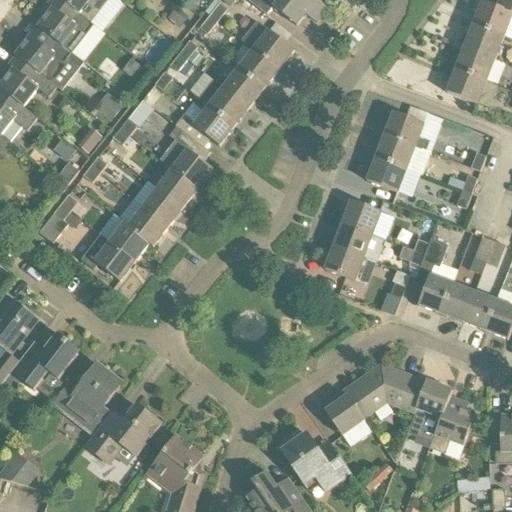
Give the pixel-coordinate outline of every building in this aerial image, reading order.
[(80,14),(61,0),(52,0),(42,14),(47,18),(39,28),(73,55),(95,27),(92,25),(79,15),(80,14)] [(61,0),(80,14),(79,15),(92,25),(112,0),(61,0)] [(237,0),(219,0),(220,0),(231,9),(237,0)] [(315,11),(301,0),(247,0),(268,17),(274,9),(297,27),(306,16),(317,24),(323,17),(315,11)] [(318,0),(301,0),(315,11),(323,17),(328,10),(318,1),(318,0)] [(511,0),(500,0),(498,9),(511,14),(511,0)] [(511,20),(511,14),(498,9),(483,3),(474,26),(505,38),(511,20)] [(220,6),(212,16),(219,22),(227,12),(220,6)] [(188,18),(181,12),(172,24),(179,30),(188,18)] [(200,31),(208,37),(219,22),(212,16),(200,31)] [(73,55),(39,28),(34,24),(20,42),(24,46),(16,57),(17,57),(58,90),(62,93),(85,64),(73,55)] [(465,48),(497,61),(505,38),(474,26),(465,48)] [(254,50),(281,71),(296,52),(269,31),(254,50)] [(190,44),(180,56),(188,63),(198,50),(190,44)] [(457,71),(488,83),(497,61),(465,48),(457,71)] [(254,50),(239,69),(266,90),(281,71),(254,50)] [(204,60),(196,54),(189,62),(197,68),(204,60)] [(178,75),(179,74),(188,63),(180,56),(170,69),(178,75)] [(58,90),(17,57),(3,75),(8,79),(0,89),(24,109),(39,90),(50,99),(58,90)] [(133,78),(141,67),(132,60),(124,71),(133,78)] [(239,69),(224,89),(250,109),(266,90),(239,69)] [(479,106),(488,83),(457,71),(448,94),(479,106)] [(190,90),(201,99),(200,101),(209,108),(235,129),(250,109),(224,89),(215,81),(204,73),(190,90)] [(155,87),(155,88),(163,94),(173,81),(165,75),(155,87)] [(24,109),(0,89),(0,135),(2,137),(14,122),(28,133),(39,120),(24,109)] [(101,116),(104,119),(110,124),(123,109),(113,101),(101,116)] [(176,128),(204,149),(211,141),(220,148),(235,129),(209,108),(195,126),(184,117),(176,128)] [(417,149),(426,126),(394,114),(385,137),(417,149)] [(120,131),(130,139),(137,129),(128,122),(120,131)] [(171,138),(177,143),(162,162),(172,169),(199,190),(213,170),(205,164),(212,155),(204,149),(176,128),(170,123),(163,132),(171,138)] [(113,141),(122,148),(130,139),(120,131),(113,141)] [(0,155),(2,158),(12,145),(2,137),(0,135),(0,155)] [(385,137),(377,160),(408,172),(417,149),(385,137)] [(480,174),(486,159),(477,155),(471,170),(480,174)] [(107,167),(98,160),(91,169),(100,177),(107,167)] [(399,195),(408,172),(377,160),(368,183),(399,195)] [(79,173),(70,165),(57,181),(67,188),(79,173)] [(91,169),(83,179),(93,186),(100,177),(91,169)] [(199,190),(172,169),(157,189),(184,209),(199,190)] [(462,193),(472,197),(477,182),(453,173),(448,188),(462,193)] [(184,209),(157,189),(142,208),(169,229),(184,209)] [(462,193),(456,208),(466,212),(472,197),(462,193)] [(61,207),(71,215),(79,205),(69,197),(61,207)] [(375,237),(384,214),(352,202),(343,225),(375,237)] [(61,207),(40,235),(54,245),(69,226),(65,223),(71,215),(61,207)] [(142,208),(127,228),(150,245),(154,248),(169,229),(142,208)] [(65,223),(69,226),(75,231),(82,223),(71,215),(65,223)] [(123,224),(109,244),(136,264),(150,245),(127,228),(123,224)] [(375,237),(343,225),(335,248),(366,260),(375,237)] [(94,272),(99,266),(121,283),(136,264),(109,244),(100,237),(81,262),(94,272)] [(483,239),(475,261),(487,265),(495,243),(483,239)] [(448,248),(431,241),(429,246),(425,257),(421,269),(415,284),(426,288),(419,307),(442,316),(453,285),(431,277),(434,268),(440,270),(448,248)] [(425,257),(429,246),(418,242),(414,252),(425,257)] [(495,243),(487,265),(500,269),(507,248),(495,243)] [(366,260),(335,248),(326,271),(357,283),(366,260)] [(414,252),(409,265),(421,269),(425,257),(414,252)] [(482,278),(487,265),(475,261),(470,273),(482,278)] [(476,294),(453,285),(442,316),(464,324),(476,294)] [(406,290),(395,286),(390,297),(401,301),(406,290)] [(511,295),(502,292),(498,302),(486,333),(509,341),(511,332),(511,295)] [(486,333),(498,302),(476,294),(464,324),(486,333)] [(396,317),(401,301),(390,297),(388,296),(382,312),(396,317)] [(0,389),(1,389),(20,364),(12,357),(40,321),(15,301),(13,303),(5,297),(0,303),(0,389)] [(35,344),(20,364),(1,389),(6,393),(17,379),(35,393),(36,391),(50,401),(63,385),(59,382),(79,356),(74,352),(76,349),(58,335),(45,352),(35,344)] [(355,385),(376,413),(388,405),(404,411),(414,384),(403,380),(406,374),(383,365),(355,385)] [(69,385),(54,404),(92,433),(108,413),(103,409),(122,385),(99,366),(78,393),(69,385)] [(414,384),(404,411),(416,416),(408,435),(433,445),(451,398),(454,392),(427,382),(425,388),(414,384)] [(365,420),(376,413),(355,385),(335,399),(339,403),(326,413),(343,438),(366,422),(365,420)] [(470,405),(451,398),(433,445),(431,451),(446,456),(451,443),(465,448),(476,417),(467,413),(470,405)] [(87,449),(111,467),(115,460),(127,470),(137,457),(137,458),(162,426),(137,407),(118,432),(106,423),(87,449)] [(511,416),(502,417),(502,455),(504,455),(504,464),(511,463),(511,416)] [(283,453),(306,485),(316,478),(327,493),(352,475),(337,454),(326,462),(308,436),(283,453)] [(168,511),(194,511),(206,476),(197,469),(204,459),(177,438),(148,476),(173,495),(168,511)] [(388,455),(387,456),(395,467),(396,466),(402,453),(388,455)] [(0,480),(3,482),(27,489),(39,473),(16,456),(0,476),(0,480)] [(385,466),(363,487),(370,494),(392,473),(385,466)] [(311,511),(289,480),(278,488),(268,473),(257,481),(262,488),(247,499),(255,511),(311,511)] [(507,511),(508,491),(494,491),(493,511),(507,511)]
